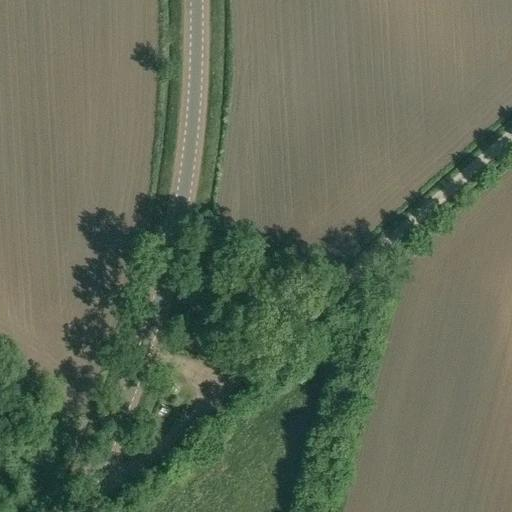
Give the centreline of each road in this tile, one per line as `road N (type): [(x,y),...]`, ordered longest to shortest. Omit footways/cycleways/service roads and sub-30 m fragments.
road 1 (track): [(83,511),(511,135)]
road 2 (tertiary): [(77,511),(150,335),(180,214),(196,0)]
